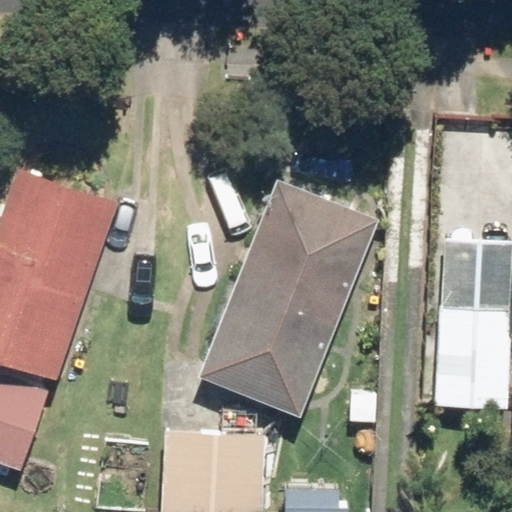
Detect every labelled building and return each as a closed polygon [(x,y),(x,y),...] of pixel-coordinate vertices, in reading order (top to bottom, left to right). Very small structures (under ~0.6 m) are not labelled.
[(0,154),(0,349),(53,368),(114,194),(0,154)] [(276,170),(196,366),(298,407),(377,210),(276,170)] [(0,368),(0,458),(22,466),(50,386),(0,368)] [(158,425),(156,511),(185,511),(265,511),(268,428),(158,425)] [(283,479),(280,511),(352,511),(354,483),(283,479)]
